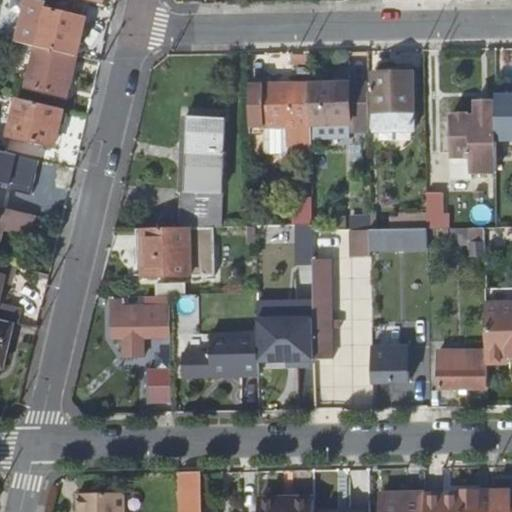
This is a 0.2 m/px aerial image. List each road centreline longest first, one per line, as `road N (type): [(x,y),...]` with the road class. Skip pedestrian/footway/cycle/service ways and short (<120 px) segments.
road 1 (residential): [(35,448),(511,438)]
road 2 (residential): [(35,448),(135,30)]
road 3 (residential): [(511,23),(135,30)]
